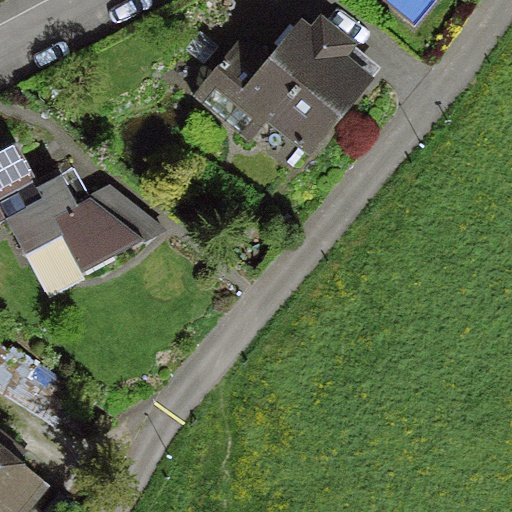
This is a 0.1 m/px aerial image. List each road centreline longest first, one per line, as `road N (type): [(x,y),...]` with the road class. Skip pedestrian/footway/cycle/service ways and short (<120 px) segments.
road 1 (residential): [(511,0),(408,142),(177,413)]
road 2 (residential): [(137,0),(0,69)]
